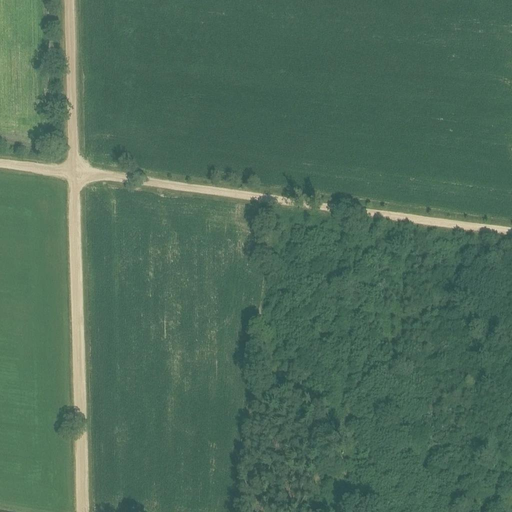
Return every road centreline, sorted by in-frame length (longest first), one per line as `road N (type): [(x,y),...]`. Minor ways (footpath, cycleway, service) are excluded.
road 1 (track): [(511,231),(75,174)]
road 2 (track): [(75,174),(83,511)]
road 3 (track): [(72,0),(75,174)]
